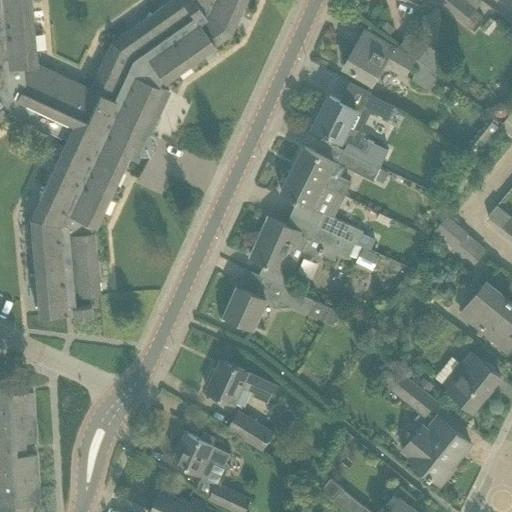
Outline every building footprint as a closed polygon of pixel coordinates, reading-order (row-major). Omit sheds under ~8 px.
[(89,89),(35,64),(29,0),(0,0),(0,116),(6,113),(5,111),(15,104),(17,99),(73,125),(38,201),(41,202),(33,219),(34,238),(31,238),(38,316),(73,313),(73,318),(91,316),(90,305),(73,307),(72,298),(98,295),(93,232),(90,232),(92,224),(95,225),(126,157),(131,160),(144,132),(148,134),(168,91),(158,87),(163,82),(214,45),(212,43),(228,32),(236,14),(239,16),(245,0),(170,0),(111,43),(89,89)] [(409,0),(422,5),(424,0),(436,0),(464,23),(475,10),(462,0),(409,0)] [(386,22),(381,27),(389,34),(394,28),(386,22)] [(344,67),(361,77),(373,83),(386,60),(395,65),(393,69),(404,75),(414,58),(382,40),(365,30),(344,67)] [(415,58),(439,76),(447,63),(425,45),(415,58)] [(411,81),(430,91),(436,79),(419,67),(411,81)] [(359,106),(389,120),(396,106),(365,92),(359,106)] [(349,126),(357,109),(347,105),(329,96),(314,127),(332,136),(366,153),(372,142),(364,137),(365,134),(349,126)] [(494,105),(492,111),(494,116),(500,119),(505,116),(508,111),(505,105),(500,103),(494,105)] [(328,174),(335,161),(315,151),(304,146),(293,169),(329,187),(334,189),(345,195),(350,186),(328,174)] [(345,167),(374,181),(380,168),(344,151),(338,163),(345,167)] [(319,211),(329,187),(293,169),(281,192),(319,211)] [(461,193),(471,180),(476,175),(468,169),(453,187),(461,193)] [(364,231),(350,224),(322,212),(317,225),(345,238),(358,244),(363,233),(364,231)] [(511,215),(502,227),(511,235),(511,215)] [(260,274),(264,276),(285,285),(289,277),(290,277),(302,251),(319,259),(321,253),(335,259),(345,238),(317,225),(311,239),(299,233),(300,231),(269,217),(251,257),(265,263),(260,274)] [(485,250),(465,234),(466,233),(446,218),(434,233),(473,264),(485,250)] [(363,233),(358,244),(369,249),(374,238),(363,233)] [(285,285),(264,276),(256,294),(238,286),(225,314),(253,327),(266,299),(277,305),(279,301),(332,325),(338,312),(284,286),(285,285)] [(511,302),(486,282),(461,313),(506,349),(511,341),(511,302)] [(445,385),(444,387),(457,398),(473,410),(500,376),(485,364),(471,353),(463,363),(460,361),(443,383),(445,385)] [(252,397),(267,404),(276,385),(271,384),(248,373),(248,372),(221,359),(206,391),(234,403),(243,385),(256,391),(252,397)] [(383,383),(424,417),(436,401),(395,369),(383,383)] [(424,377),(417,385),(426,393),(433,385),(424,377)] [(0,386),(0,418),(34,416),(32,391),(20,392),(20,385),(0,386)] [(226,429),(261,451),(273,433),(238,410),(226,429)] [(0,418),(0,449),(24,448),(23,442),(35,441),(34,416),(0,418)] [(410,459),(430,474),(432,476),(438,481),(447,470),(470,443),(454,430),(437,416),(427,429),(422,425),(402,449),(412,457),(410,459)] [(174,461),(192,469),(199,472),(205,457),(225,466),(231,454),(211,445),(212,443),(205,440),(187,432),(174,461)] [(0,449),(0,481),(37,479),(36,454),(24,455),(24,448),(0,449)] [(321,489),(332,498),(342,487),(330,477),(321,489)] [(0,511),(26,511),(28,505),(39,504),(37,479),(0,481),(0,511)] [(208,500),(234,511),(244,511),(251,499),(217,482),(208,500)] [(359,511),(418,511),(410,506),(416,499),(400,485),(393,494),(399,498),(391,508),(385,503),(378,511),(372,511),(364,506),(359,511)] [(217,511),(206,507),(207,504),(191,497),(189,503),(161,490),(150,511),(217,511)]
